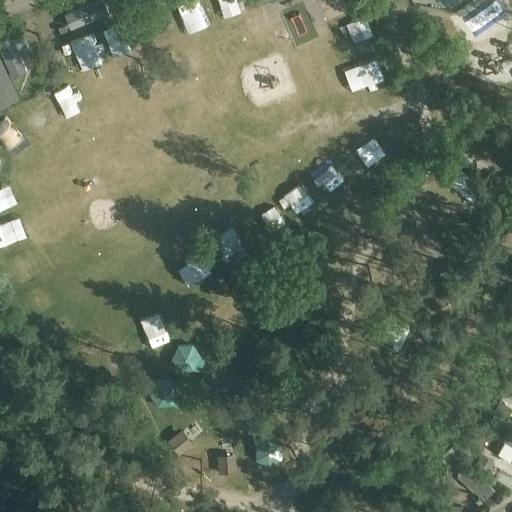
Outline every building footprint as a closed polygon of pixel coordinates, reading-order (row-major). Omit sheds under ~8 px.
[(179,0),(185,15),(203,9),(199,0),(179,0)] [(293,5),(283,8),(288,26),(298,23),(293,5)] [(353,6),(339,14),(346,29),(361,21),(353,6)] [(108,32),(121,25),(112,10),(100,17),(108,32)] [(83,27),(64,32),(72,63),(91,58),(83,27)] [(0,58),(0,105),(18,97),(0,58)] [(309,152),(321,182),(339,175),(327,145),(309,152)] [(280,184),(290,203),(312,192),(302,173),(280,184)] [(232,224),(216,230),(223,247),(239,241),(232,224)] [(160,253),(181,242),(174,228),(153,238),(160,253)] [(511,429),(510,428),(502,440),(511,445),(511,429)] [(227,445),(209,445),(209,462),(227,463),(227,445)] [(492,491),(462,461),(451,472),(481,502),(492,491)]
